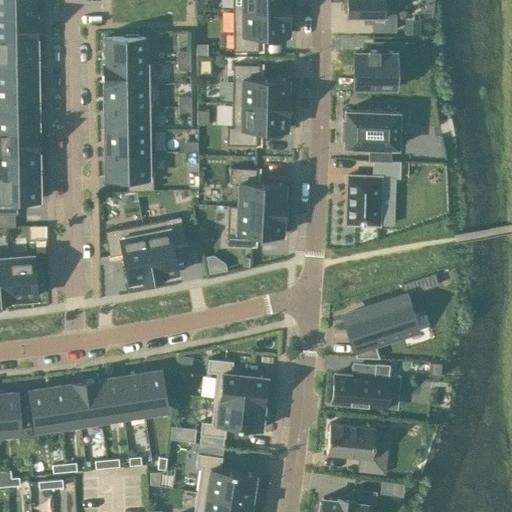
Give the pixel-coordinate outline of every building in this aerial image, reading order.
[(0,0),(0,14),(35,14),(34,0),(0,0)] [(232,0),(233,8),(233,9),(287,8),(287,0),(232,0)] [(394,0),(344,0),(344,4),(346,4),(346,15),(373,15),(373,30),(394,30),(394,0)] [(288,34),(287,8),(233,9),(233,51),(259,50),(258,34),(288,34)] [(0,14),(0,37),(14,37),(36,37),(36,14),(35,14),(0,14)] [(103,36),(103,61),(151,60),(150,35),(103,36)] [(0,60),(36,60),(36,37),(14,37),(0,37),(0,60)] [(395,85),(395,83),(405,83),(405,42),(395,42),(375,42),(375,48),(367,48),(367,51),(354,51),(354,85),(395,85)] [(190,50),(177,51),(177,60),(190,60),(190,50)] [(0,82),(36,82),(36,60),(0,60),(0,82)] [(103,61),(104,84),(151,83),(151,60),(103,61)] [(190,60),(177,60),(177,69),(190,69),(190,60)] [(233,63),(232,102),(287,103),(287,78),(258,78),(258,64),(233,63)] [(36,82),(0,82),(0,105),(37,105),(36,82)] [(151,84),(151,83),(104,84),(104,107),(151,106),(151,105),(147,105),(146,84),(151,84)] [(178,106),(191,105),(191,96),(178,96),(178,106)] [(286,128),(287,103),(232,102),(231,126),(227,125),(226,144),(257,145),(257,128),(286,128)] [(0,105),(0,128),(37,128),(37,105),(0,105)] [(191,105),(178,106),(178,115),(191,115),(191,105)] [(104,107),(105,130),(152,129),(151,106),(104,107)] [(342,117),(341,135),(344,135),(343,144),(399,145),(400,109),(344,108),(344,117),(342,117)] [(197,110),(197,124),(208,124),(208,110),(197,110)] [(37,128),(0,128),(0,151),(38,151),(38,139),(38,128),(37,128)] [(105,130),(105,152),(152,152),(152,129),(105,130)] [(198,141),(185,141),(185,151),(198,151),(198,141)] [(0,174),(38,173),(38,151),(0,151),(0,174)] [(152,172),(152,152),(105,152),(105,178),(127,177),(127,190),(153,189),(152,172)] [(346,174),(344,223),(377,224),(380,177),(399,178),(400,161),(373,160),(372,176),(346,174)] [(228,204),(228,205),(283,208),(284,183),(255,182),(256,168),(230,167),(229,182),(239,182),(238,205),(228,204)] [(0,212),(17,212),(17,199),(39,199),(38,173),(0,174),(0,212)] [(282,233),(283,208),(228,205),(226,244),(252,245),(253,232),(282,233)] [(15,226),(15,213),(5,213),(5,226),(15,226)] [(180,215),(142,223),(153,276),(177,271),(172,243),(185,240),(180,215)] [(152,276),(153,276),(142,223),(104,230),(109,255),(122,252),(128,281),(152,276)] [(32,249),(7,251),(11,298),(36,296),(32,249)] [(0,299),(11,299),(11,298),(7,251),(0,251),(0,299)] [(356,348),(356,356),(379,357),(374,342),(416,328),(405,294),(356,310),(355,348),(356,348)] [(215,379),(214,397),(263,402),(264,400),(266,376),(237,373),(232,373),(233,360),(208,357),(206,371),(216,372),(215,379)] [(334,372),(331,400),(385,405),(389,363),(375,361),(373,376),(334,372)] [(428,374),(440,375),(441,363),(429,361),(428,374)] [(161,369),(137,373),(143,412),(167,408),(161,369)] [(137,373),(116,376),(122,415),(143,412),(137,373)] [(116,376),(95,379),(101,418),(122,415),(116,376)] [(94,377),(73,381),(73,382),(79,422),(101,418),(95,379),(94,377)] [(73,382),(52,386),(58,425),(79,422),(73,382)] [(52,386),(28,389),(34,429),(58,425),(52,386)] [(17,391),(0,392),(0,432),(20,431),(17,391)] [(263,405),(263,402),(214,397),(211,421),(201,420),(200,434),(224,437),(226,425),(261,428),(262,420),(265,420),(267,406),(263,405)] [(329,422),(326,452),(358,455),(357,470),(368,471),(377,472),(378,458),(384,458),(387,428),(375,427),(329,422)] [(172,425),(170,438),(177,439),(179,426),(172,425)] [(196,491),(254,500),(257,484),(253,483),(255,473),(220,468),(222,456),(197,452),(195,466),(200,467),(196,491)] [(129,465),(141,463),(140,455),(128,457),(129,465)] [(166,457),(158,456),(157,468),(165,469),(166,457)] [(118,458),(107,459),(108,467),(119,466),(118,458)] [(108,467),(107,459),(94,460),(95,468),(108,467)] [(76,469),(76,462),(64,463),(65,471),(76,469)] [(52,464),(52,472),(65,471),(64,463),(52,464)] [(11,477),(10,469),(0,470),(0,478),(7,477),(11,477)] [(150,483),(158,484),(160,470),(150,470),(150,483)] [(7,477),(8,485),(20,484),(19,476),(11,477),(7,477)] [(51,479),(51,487),(63,486),(62,478),(51,479)] [(51,487),(51,479),(38,480),(39,488),(51,487)] [(390,494),(392,482),(381,481),(380,493),(390,494)] [(369,511),(370,503),(374,503),(375,491),(353,488),(352,498),(349,498),(349,497),(343,496),(342,497),(338,496),(337,498),(323,496),(322,503),(320,502),(318,511),(369,511)] [(252,511),(254,500),(196,491),(193,511),(252,511)]
